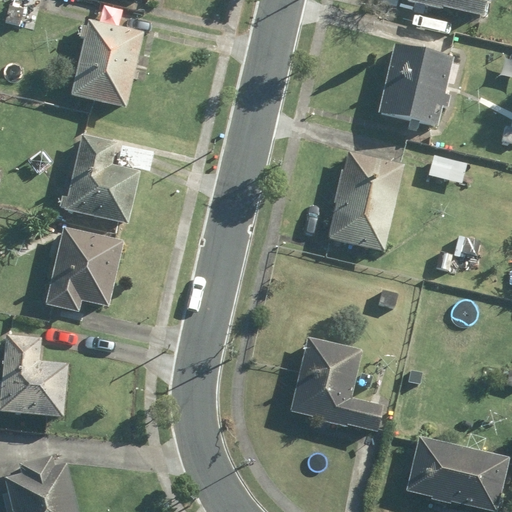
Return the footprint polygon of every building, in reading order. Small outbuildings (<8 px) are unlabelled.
[(399,0),(479,18),(482,0),(399,0)] [(142,36),(88,23),(70,98),(124,111),(142,36)] [(447,111),(451,91),(444,90),(451,61),(393,48),(378,116),(436,129),(440,109),(447,111)] [(127,227),(138,177),(108,170),(114,144),(81,136),(64,213),(127,227)] [(153,154),(121,150),(119,171),(150,175),(153,154)] [(401,167),(346,154),(327,241),(382,253),(401,167)] [(467,166),(433,157),(427,178),(462,187),(467,166)] [(107,309),(122,245),(62,232),(44,308),(78,316),(81,303),(107,309)] [(451,273),(451,260),(460,260),(460,257),(478,257),(478,240),(457,239),(457,256),(439,255),(438,273),(451,273)] [(0,415),(62,420),(67,367),(39,364),(41,341),(5,338),(0,393),(0,415)] [(360,352),(307,340),(290,414),(376,434),(381,411),(348,403),(360,352)] [(496,511),(508,459),(417,439),(404,496),(477,511),(496,511)] [(50,459),(19,466),(21,476),(3,480),(10,511),(75,511),(64,465),(52,468),(50,459)]
